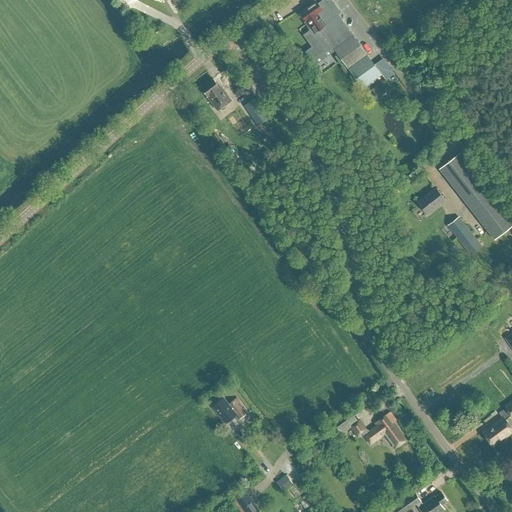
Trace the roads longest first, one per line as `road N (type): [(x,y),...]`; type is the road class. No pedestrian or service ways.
road 1 (unclassified): [(494,511),(387,371),(366,329),(331,187),(230,37)]
road 2 (tertiary): [(0,238),(170,80),(230,37)]
